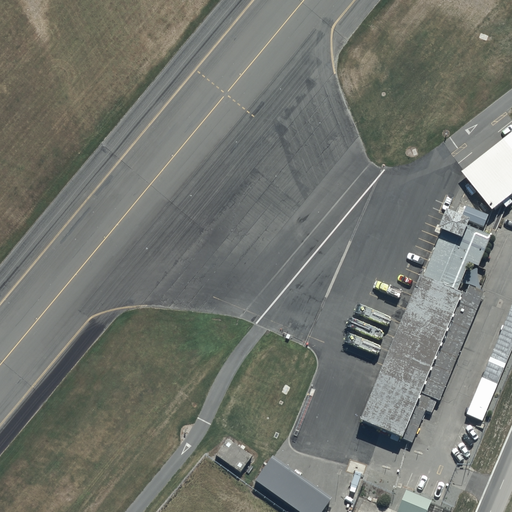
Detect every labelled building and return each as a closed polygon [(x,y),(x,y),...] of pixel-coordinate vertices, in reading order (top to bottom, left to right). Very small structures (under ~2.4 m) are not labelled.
[(511,133),(461,174),(491,213),(511,196),(511,133)] [(454,215),(446,211),(438,231),(441,233),(422,279),(420,278),(360,423),(402,441),(402,440),(412,445),(430,399),(439,403),(484,294),(468,287),(465,295),(462,293),(461,295),(456,293),(468,263),(478,268),(491,237),(467,227),(469,222),(483,228),(488,217),(458,205),(454,215)] [(511,348),(511,304),(482,377),(498,384),(511,348)] [(253,454),(228,437),(216,454),(241,472),(253,454)] [(318,511),(328,498),(272,457),(255,481),(297,511),(318,511)] [(397,478),(369,471),(366,482),(394,489),(397,478)] [(359,490),(355,488),(353,492),(347,504),(356,508),(362,496),(357,494),(359,490)] [(426,511),(432,499),(406,489),(397,510),(401,511),(426,511)] [(441,511),(444,506),(435,502),(430,511),(441,511)]
